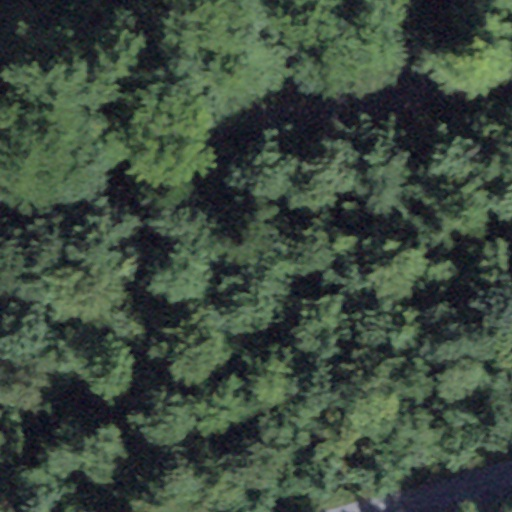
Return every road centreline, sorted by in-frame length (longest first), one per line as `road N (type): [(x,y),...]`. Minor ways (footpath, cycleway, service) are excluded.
road 1 (track): [(0,170),(511,81)]
road 2 (track): [(0,47),(297,64),(439,91)]
road 3 (tertiary): [(511,478),(388,511)]
